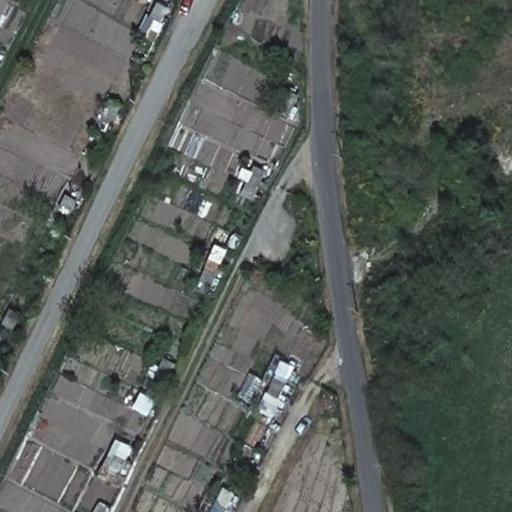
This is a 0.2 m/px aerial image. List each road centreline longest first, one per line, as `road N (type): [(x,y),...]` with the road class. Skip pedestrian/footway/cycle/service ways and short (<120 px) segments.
road 1 (unclassified): [(373,511),(323,125),(319,0)]
road 2 (unclassified): [(0,411),(201,0)]
road 3 (track): [(124,511),(323,125)]
road 4 (track): [(511,89),(414,130),(438,201),(416,231),(340,269)]
road 5 (track): [(260,511),(349,338)]
